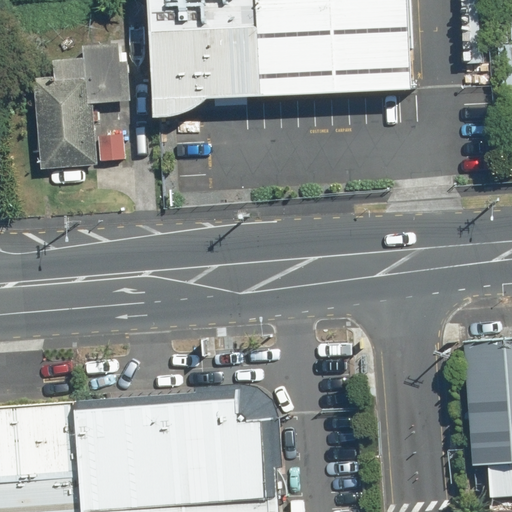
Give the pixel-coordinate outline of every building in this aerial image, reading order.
[(157,0),(163,99),(267,93),(262,0),(157,0)] [(415,85),(410,0),(262,0),(267,93),(415,85)] [(36,76),(43,168),(100,164),(96,102),(133,99),(130,59),(123,60),(121,42),(86,44),(87,56),(56,58),(57,75),(36,76)] [(101,134),(103,160),(128,159),(126,132),(101,134)] [(511,465),(511,340),(442,346),(451,470),(511,465)] [(0,511),(272,511),(265,404),(259,385),(243,372),(221,371),(0,389),(0,511)]
